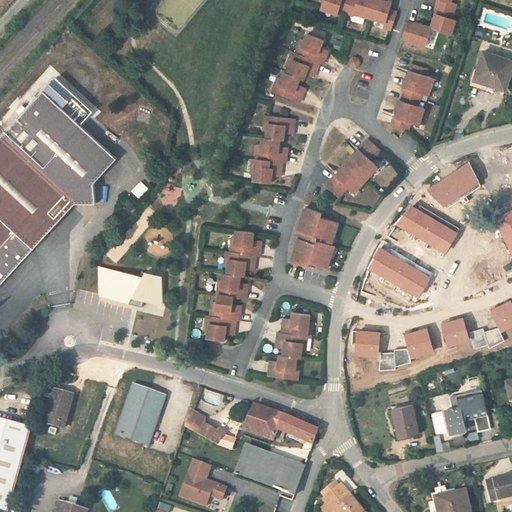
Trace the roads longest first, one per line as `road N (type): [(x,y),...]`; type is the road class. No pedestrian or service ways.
road 1 (residential): [(0,376),(89,353),(122,356),(334,421)]
road 2 (residential): [(369,122),(341,111),(313,141),(287,217),(276,284)]
road 3 (residential): [(338,303),(411,321),(511,288)]
road 4 (residential): [(418,171),(370,228),(338,303)]
road 5 (residential): [(511,445),(371,483)]
road 6 (residential): [(369,122),(412,0)]
